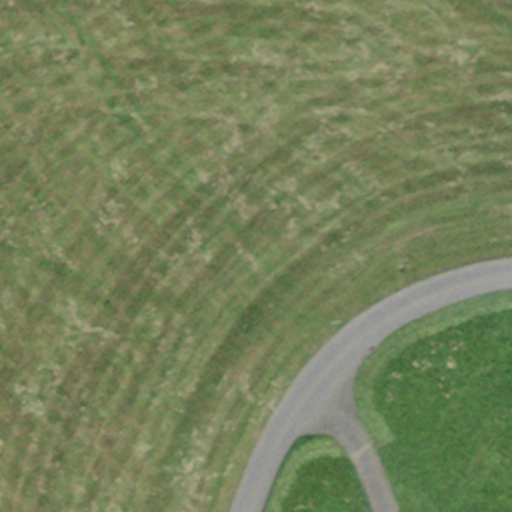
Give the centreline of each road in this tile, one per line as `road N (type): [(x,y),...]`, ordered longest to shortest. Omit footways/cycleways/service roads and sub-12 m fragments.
road 1 (residential): [(246,511),(312,383),(370,325),(444,292),(511,274)]
road 2 (track): [(387,511),(361,434),(312,383)]
